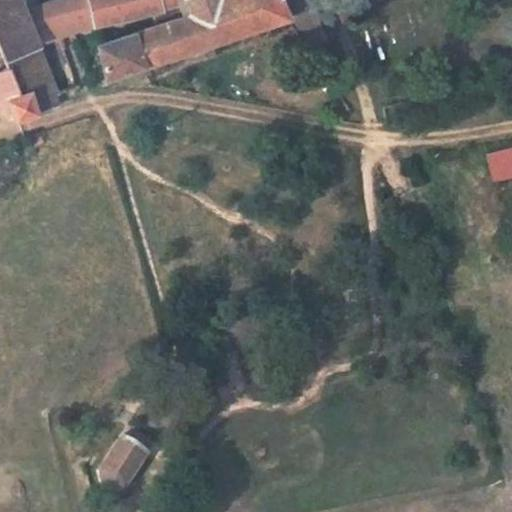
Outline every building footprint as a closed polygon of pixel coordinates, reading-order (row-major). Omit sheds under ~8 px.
[(27,0),(0,0),(0,46),(42,29),(27,0)] [(175,0),(180,13),(93,40),(104,70),(256,19),(258,23),(268,20),(293,8),(289,0),(27,0),(42,29),(91,14),(150,0),(175,0)] [(4,66),(18,87),(11,94),(25,111),(26,112),(61,98),(55,85),(61,81),(55,62),(42,29),(0,46),(0,54),(3,64),(4,66)] [(4,66),(3,64),(0,65),(0,100),(6,98),(13,114),(25,111),(11,94),(18,87),(4,66)] [(511,147),(486,151),(490,181),(511,177),(511,147)] [(113,494),(151,453),(132,437),(120,426),(86,467),(82,481),(97,496),(113,494)]
